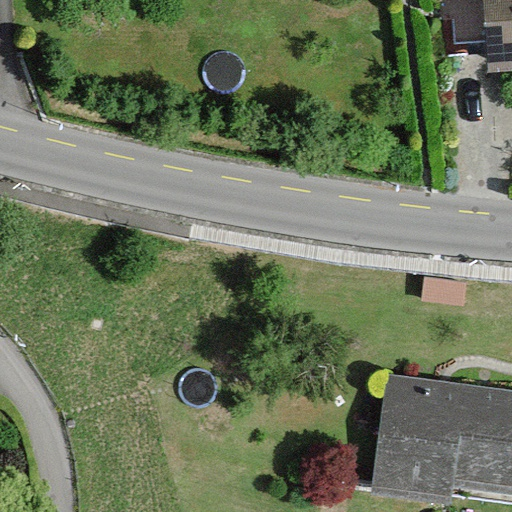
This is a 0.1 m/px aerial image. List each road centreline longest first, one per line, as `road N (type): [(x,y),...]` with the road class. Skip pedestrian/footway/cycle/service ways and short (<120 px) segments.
road 1 (secondary): [(0,140),(441,228),(511,233)]
road 2 (residential): [(57,511),(40,413),(0,352)]
